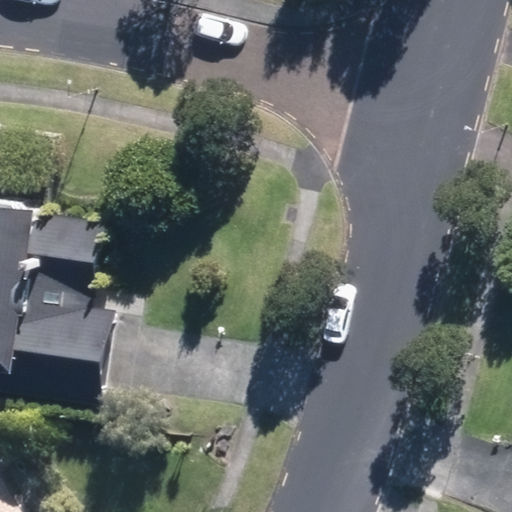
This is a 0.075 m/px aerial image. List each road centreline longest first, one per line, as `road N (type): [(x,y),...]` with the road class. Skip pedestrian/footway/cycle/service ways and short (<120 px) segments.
road 1 (residential): [(0,10),(428,105)]
road 2 (residential): [(428,105),(372,370),(322,511)]
